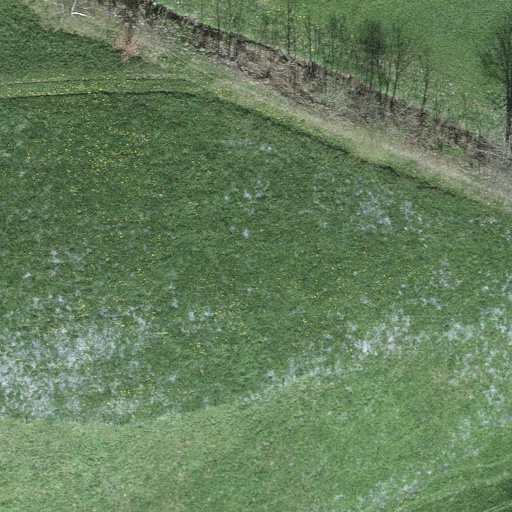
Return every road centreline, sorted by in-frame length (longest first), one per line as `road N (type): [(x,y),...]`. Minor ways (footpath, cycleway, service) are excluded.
road 1 (track): [(0,92),(190,88),(511,211)]
road 2 (track): [(28,0),(190,88)]
